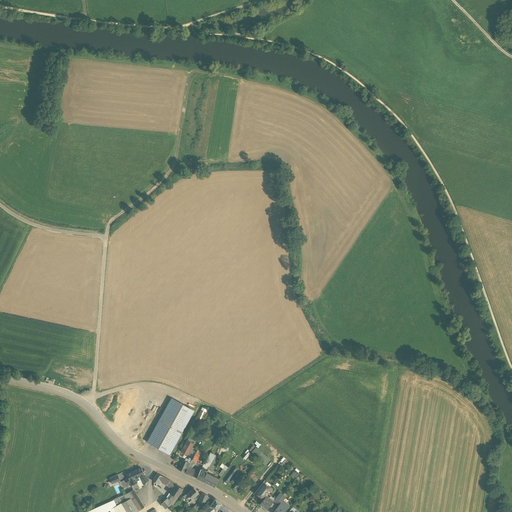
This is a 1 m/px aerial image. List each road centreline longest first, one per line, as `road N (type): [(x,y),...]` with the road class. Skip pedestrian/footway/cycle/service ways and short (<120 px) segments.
road 1 (track): [(511,440),(462,353),(425,242),(376,155),(334,115),(295,94),(191,72)]
road 2 (track): [(204,33),(310,53),(388,109),(451,199),(511,363)]
road 3 (track): [(482,511),(494,430),(479,405),(438,377),(331,356),(233,420)]
road 4 (residential): [(0,380),(79,399),(123,446),(242,511)]
road 5 (track): [(90,398),(142,385),(168,389),(247,427),(282,457)]
road 6 (track): [(106,238),(111,221),(175,163),(191,72)]
road 7 (track): [(0,6),(148,27),(193,23)]
road 8 (track): [(191,72),(0,47)]
road 9 (track): [(85,404),(95,376),(106,238)]
road 10 (track): [(403,369),(377,511)]
